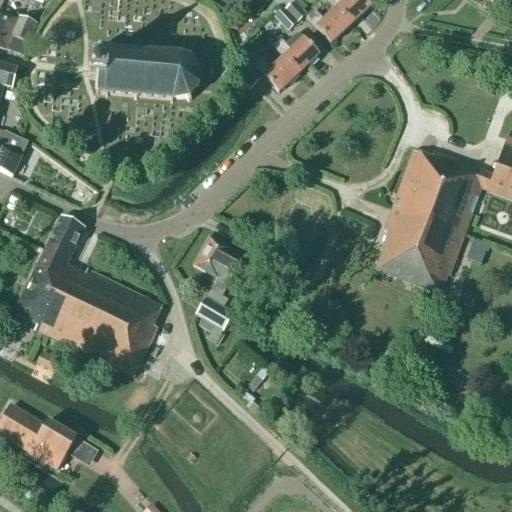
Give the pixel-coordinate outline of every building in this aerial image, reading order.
[(244,0),(227,0),(224,5),(235,14),(245,0),(244,0)] [(260,18),(273,1),(271,0),(254,0),(248,8),(260,18)] [(371,9),(362,0),(347,0),(343,4),(338,0),(327,0),(327,1),(336,11),(335,11),(351,28),(371,9)] [(297,7),(303,13),(307,9),(300,1),(294,4),(297,7)] [(285,12),(283,10),(274,20),(287,34),(306,17),(304,14),(303,13),(297,7),(294,4),(285,12)] [(314,13),(306,20),(316,30),(315,30),(330,47),(351,28),(335,11),(323,23),(314,13)] [(0,50),(20,57),(25,45),(27,46),(36,25),(18,19),(18,22),(0,15),(0,50)] [(285,47),(282,43),(277,48),(275,50),(284,60),(283,60),(299,77),(319,58),(298,35),(285,47)] [(270,45),(275,50),(277,48),(281,44),(276,39),(270,45)] [(98,96),(172,102),(187,99),(197,87),(199,72),(190,59),(178,56),(101,50),(98,50),(97,65),(89,64),(88,81),(96,82),(95,97),(98,97),(98,96)] [(237,51),(231,53),(235,68),(242,66),(237,51)] [(262,62),(254,69),(264,79),(263,79),(278,96),(299,77),(283,60),(271,72),(262,62)] [(251,90),(260,80),(246,66),(237,76),(251,90)] [(0,88),(11,91),(16,71),(0,67),(0,88)] [(15,113),(20,97),(6,93),(2,110),(15,113)] [(481,191),(493,196),(511,202),(511,140),(507,139),(493,177),(433,155),(431,160),(413,154),(392,209),(464,237),(481,191)] [(0,173),(11,179),(22,158),(2,149),(0,153),(0,173)] [(441,298),(464,237),(392,209),(383,233),(388,234),(380,254),(382,255),(375,273),(441,298)] [(85,277),(67,268),(71,259),(70,259),(84,230),(61,219),(14,316),(37,327),(35,333),(133,381),(157,331),(153,329),(163,309),(87,271),(85,277)] [(217,277),(229,284),(241,262),(229,255),(231,252),(208,239),(192,268),(215,281),(217,277)] [(205,300),(212,288),(207,285),(200,297),(205,300)] [(227,303),(211,293),(206,300),(205,300),(194,318),(201,322),(198,328),(210,334),(213,328),(219,332),(222,333),(232,317),(229,315),(223,311),(227,303)] [(424,384),(436,388),(441,373),(430,369),(424,384)] [(0,438),(57,472),(76,441),(47,423),(44,428),(11,408),(0,425),(0,438)]
